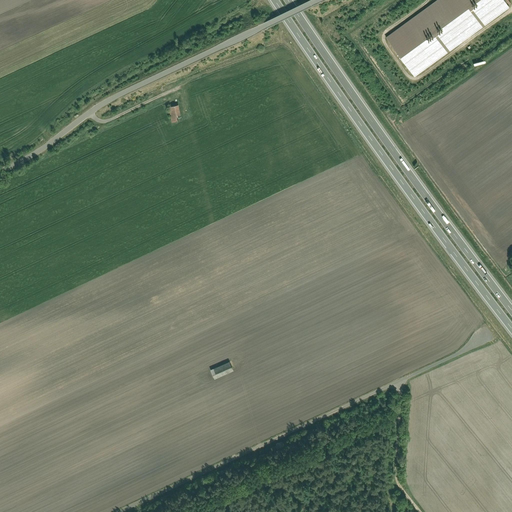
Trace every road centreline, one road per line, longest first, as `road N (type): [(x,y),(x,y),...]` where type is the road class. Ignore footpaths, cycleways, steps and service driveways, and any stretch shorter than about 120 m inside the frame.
road 1 (motorway): [(274,0),(511,328)]
road 2 (track): [(121,511),(475,344),(482,333)]
road 3 (motorway): [(511,310),(288,0)]
road 4 (unclassified): [(0,171),(107,101),(314,1)]
road 5 (track): [(402,379),(396,475),(420,511)]
